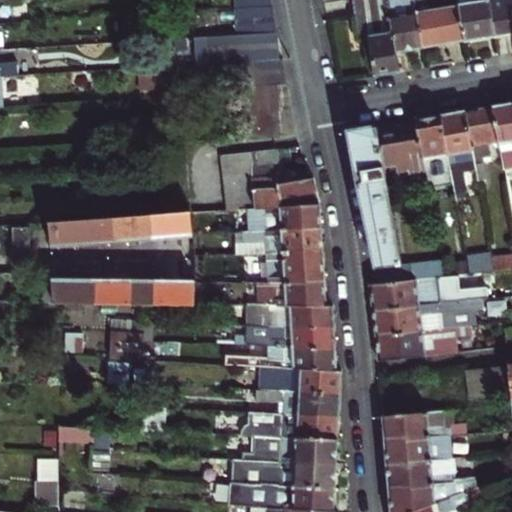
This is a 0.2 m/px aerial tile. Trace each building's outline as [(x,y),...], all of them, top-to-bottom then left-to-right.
[(234,0),(235,9),(273,6),(272,0),(234,0)] [(386,0),(351,0),(354,18),(389,13),(386,0)] [(386,0),(389,13),(395,53),(423,48),(414,0),(386,0)] [(414,0),(423,48),(465,41),(459,4),(458,0),(414,0)] [(458,0),(459,4),(465,41),(495,36),(488,0),(458,0)] [(488,0),(495,36),(511,33),(511,5),(511,0),(488,0)] [(278,32),(273,6),(235,9),(221,10),(222,29),(237,28),(237,35),(278,32)] [(389,13),(354,18),(358,39),(368,38),(375,76),(399,72),(395,53),(389,13)] [(278,32),(237,35),(209,36),(211,64),(241,62),(283,59),(278,32)] [(211,64),(209,36),(197,37),(198,65),(211,64)] [(281,84),(288,83),(283,59),(241,62),(243,87),(248,87),(281,84)] [(0,63),(0,75),(3,75),(18,75),(18,62),(0,63)] [(162,70),(141,71),(142,89),(163,88),(162,70)] [(283,110),(281,84),(248,87),(250,112),(251,112),(280,110),(283,110)] [(500,141),(505,169),(511,168),(511,103),(494,107),(500,141)] [(500,141),(494,107),(466,111),(476,170),(478,181),(488,179),(485,158),(491,157),(489,143),(500,141)] [(281,123),(280,110),(251,112),(252,125),(281,123)] [(476,170),(466,111),(442,116),(453,183),(455,194),(467,192),(464,172),(476,170)] [(426,171),(430,196),(438,195),(436,186),(453,183),(442,116),(417,120),(419,130),(426,171)] [(282,136),(281,123),(252,125),(253,138),(282,136)] [(377,267),(401,264),(386,178),(379,136),(377,126),(357,130),(351,138),(359,183),(377,267)] [(410,170),(411,173),(426,171),(419,130),(379,136),(386,178),(400,175),(400,171),(410,170)] [(191,212),(189,186),(188,173),(186,147),(158,149),(162,203),(163,214),(191,212)] [(280,163),(278,149),(249,152),(250,166),(250,167),(280,163)] [(255,208),(253,193),(252,179),(250,167),(250,166),(249,152),(221,155),(227,210),(248,208),(255,208)] [(145,182),(153,181),(152,172),(144,172),(145,182)] [(320,204),(313,177),(306,179),(277,183),(277,176),(252,179),(253,193),(255,208),(320,204)] [(155,215),(163,214),(162,203),(154,204),(155,209),(155,215)] [(322,228),(320,204),(255,208),(248,208),(250,232),(264,231),(322,228)] [(155,215),(155,209),(89,214),(90,220),(92,219),(117,218),(151,215),(155,215)] [(155,215),(151,215),(117,218),(92,219),(90,220),(50,223),(52,247),(64,246),(107,243),(135,242),(173,239),(194,237),(192,212),(191,212),(163,214),(155,215)] [(13,257),(30,256),(30,228),(12,228),(13,257)] [(284,253),(323,252),(322,228),(264,231),(250,232),(242,232),(242,243),(265,242),(266,253),(284,253)] [(242,232),(235,233),(236,254),(266,253),(265,242),(242,243),(242,232)] [(326,283),(323,252),(284,253),(284,258),(266,260),(268,283),(326,283)] [(494,271),(511,269),(511,253),(491,257),(494,271)] [(469,274),(494,271),(491,257),(491,254),(466,258),(469,274)] [(401,264),(377,267),(378,283),(444,276),(441,260),(401,265),(401,264)] [(44,302),(55,303),(54,279),(53,271),(42,271),(44,302)] [(378,283),(369,284),(372,310),(483,298),(488,298),(487,285),(459,288),(458,275),(444,276),(378,283)] [(195,304),(195,280),(180,280),(163,280),(148,280),(116,279),(73,279),(54,279),(55,303),(102,303),(117,303),(144,304),(162,304),(195,304)] [(327,305),(326,283),(268,283),(257,282),(259,305),(327,305)] [(372,310),(375,335),(472,325),(477,324),(475,310),(484,310),(483,298),(372,310)] [(117,314),(117,303),(102,303),(102,314),(117,314)] [(144,322),(162,322),(162,304),(144,304),(144,322)] [(327,305),(259,305),(248,305),(248,325),(335,327),(334,306),(327,305)] [(336,350),(335,327),(248,325),(248,335),(236,335),(236,345),(269,346),(336,350)] [(375,335),(379,361),(457,353),(455,337),(473,335),(472,325),(375,335)] [(111,358),(140,360),(142,333),(112,331),(111,358)] [(82,332),(66,332),(65,349),(81,350),(82,332)] [(154,342),(144,342),(144,358),(155,358),(154,342)] [(165,355),(177,356),(178,344),(165,343),(165,355)] [(337,371),(336,350),(269,346),(268,357),(226,355),(225,365),(262,366),(337,371)] [(129,362),(109,360),(108,381),(128,382),(129,362)] [(508,365),(467,370),(470,399),(506,395),(511,394),(508,365)] [(342,371),(337,371),(262,366),(262,390),(340,394),(342,371)] [(284,414),(339,418),(340,394),(262,390),(257,390),(256,401),(284,403),(284,414)] [(165,431),(166,408),(139,407),(138,431),(165,431)] [(383,416),(385,440),(467,434),(466,422),(454,424),(453,410),(383,416)] [(338,439),(339,418),(284,414),(247,413),(247,425),(245,426),(241,435),(253,435),(338,439)] [(86,446),(93,446),(94,429),(59,427),(59,440),(86,442),(86,446)] [(57,432),(46,431),(45,446),(57,447),(57,432)] [(385,440),(387,464),(447,459),(446,446),(452,445),(468,444),(467,434),(385,440)] [(336,464),(338,439),(253,435),(253,450),(243,450),(242,458),(336,464)] [(91,468),(107,469),(108,451),(93,450),(91,468)] [(335,488),(336,464),(242,458),(233,458),(232,483),(260,486),(260,482),(278,483),(278,484),(335,488)] [(387,464),(389,487),(411,485),(411,489),(432,487),(432,483),(453,481),(453,479),(475,476),(474,468),(454,471),(453,459),(447,459),(387,464)] [(54,508),(57,461),(38,460),(37,482),(33,481),(32,507),(54,508)] [(411,485),(389,487),(390,511),(409,511),(477,487),(475,476),(453,479),(453,481),(432,483),(432,487),(411,489),(411,485)] [(312,510),(333,511),(335,488),(278,484),(278,483),(260,482),(260,486),(232,483),(231,483),(229,504),(252,506),(258,507),(264,507),(264,508),(309,510),(312,510)] [(470,500),(491,492),(488,483),(477,487),(409,511),(449,511),(449,509),(454,508),(471,503),(470,500)]
